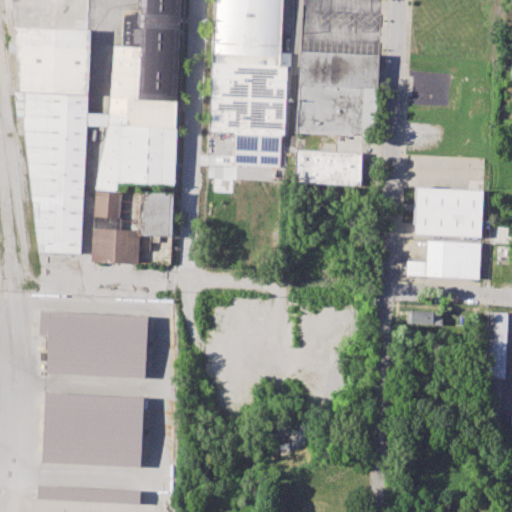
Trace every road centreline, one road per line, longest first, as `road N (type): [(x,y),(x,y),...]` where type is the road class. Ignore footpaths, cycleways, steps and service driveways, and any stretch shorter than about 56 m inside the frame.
road 1 (residential): [(398,0),(375,511)]
road 2 (residential): [(196,0),(182,277)]
road 3 (residential): [(182,277),(49,270)]
road 4 (residential): [(511,297),(385,291)]
road 5 (residential): [(302,283),(182,277)]
